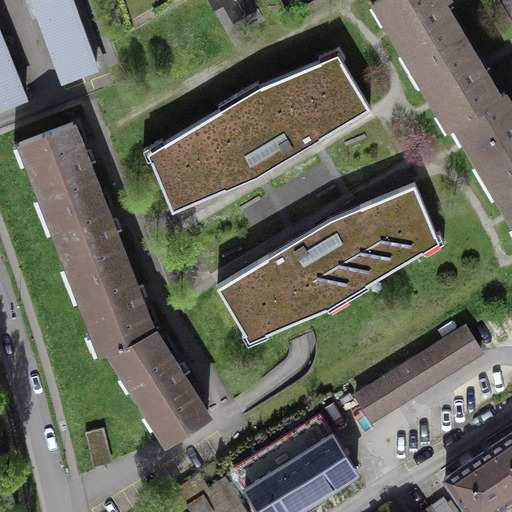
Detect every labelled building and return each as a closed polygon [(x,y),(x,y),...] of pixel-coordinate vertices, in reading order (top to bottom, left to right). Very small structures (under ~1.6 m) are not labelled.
[(52,106),(4,0),(0,0),(0,95),(13,124),(52,106)] [(95,0),(49,0),(83,90),(123,75),(95,0)] [(511,99),(448,0),(374,0),(511,215),(511,99)] [(277,94),(174,157),(199,209),(304,171),(397,113),(363,59),(277,94)] [(102,125),(46,147),(128,354),(184,332),(102,125)] [(344,227),(246,288),(281,341),(380,301),(471,244),(442,185),(344,227)] [(348,395),(367,425),(480,360),(460,328),(348,395)] [(184,332),(128,354),(188,432),(234,399),(184,332)] [(315,415),(145,511),(294,511),(352,479),(315,415)] [(511,451),(498,432),(426,480),(448,511),(479,511),(511,490),(511,451)]
